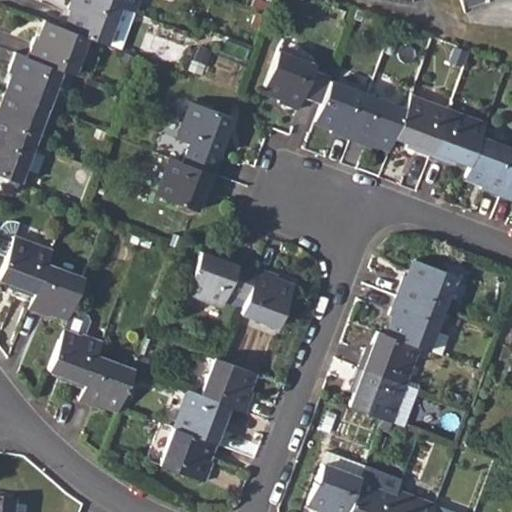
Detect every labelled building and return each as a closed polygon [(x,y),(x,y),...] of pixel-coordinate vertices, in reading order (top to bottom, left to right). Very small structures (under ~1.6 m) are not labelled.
[(69,10),(64,27),(84,35),(105,43),(118,6),(103,0),(68,0),(65,9),(69,10)] [(103,0),(118,6),(129,9),(132,0),(103,0)] [(511,0),(458,0),(462,13),(468,11),(467,4),(479,0),(511,0)] [(32,36),(25,56),(58,68),(70,72),(84,35),(64,27),(44,20),(37,38),(32,36)] [(275,49),(259,90),(277,97),(275,101),(296,109),(313,63),(275,49)] [(9,73),(3,91),(44,106),(58,68),(25,56),(12,51),(5,71),(9,73)] [(328,80),(313,120),(331,127),(330,133),(349,140),(366,94),(328,80)] [(0,131),(30,143),(42,147),(44,148),(58,112),(56,110),(44,106),(3,91),(0,98),(0,131)] [(366,94),(349,140),(368,148),(371,142),(389,149),(393,136),(403,108),(366,94)] [(403,108),(393,136),(411,143),(409,147),(429,155),(446,108),(439,106),(414,97),(408,95),(403,108)] [(186,142),(179,160),(213,172),(226,135),(222,133),(228,115),(187,100),(173,137),(186,142)] [(446,108),(429,155),(447,162),(449,157),(468,164),(478,135),(482,124),(483,123),(446,108)] [(0,175),(16,181),(30,143),(0,131),(0,175)] [(468,164),(463,176),(481,183),(479,188),(499,195),(511,160),(511,147),(478,135),(468,164)] [(166,156),(154,188),(153,194),(194,209),(200,192),(205,194),(213,172),(179,160),(166,156)] [(511,160),(499,195),(511,200),(511,160)] [(10,235),(0,260),(0,278),(13,284),(12,289),(30,296),(42,262),(47,249),(10,235)] [(196,250),(182,290),(220,305),(225,292),(242,299),(255,265),(216,252),(215,256),(196,250)] [(402,274),(394,294),(441,312),(455,274),(412,258),(406,276),(402,274)] [(30,296),(25,307),(45,315),(47,311),(64,317),(80,276),(42,262),(30,296)] [(242,299),(238,311),(275,324),(290,285),(273,279),(276,273),(255,265),(242,299)] [(391,315),(385,333),(414,344),(427,349),(441,312),(394,294),(387,314),(391,315)] [(61,327),(45,368),(62,376),(61,380),(79,387),(92,354),(96,341),(61,327)] [(363,346),(356,366),(399,382),(414,344),(385,333),(376,330),(369,348),(363,346)] [(79,387),(75,399),(95,408),(97,403),(115,409),(116,407),(130,368),(92,354),(79,387)] [(212,357),(199,394),(231,406),(244,411),(251,391),(246,390),(253,372),(220,360),(212,357)] [(354,388),(347,405),(380,417),(404,426),(417,389),(399,382),(356,366),(348,385),(354,388)] [(186,389),(171,427),(212,443),(218,425),(223,427),(231,406),(199,394),(186,389)] [(171,427),(157,464),(203,481),(210,461),(205,460),(212,443),(171,427)] [(326,450),(306,503),(324,510),(323,511),(345,511),(359,477),(363,465),(326,450)] [(359,477),(345,511),(387,511),(395,491),(359,477)] [(395,491),(387,511),(429,511),(431,508),(432,505),(395,491)] [(0,511),(8,511),(10,502),(0,500),(0,511)]
